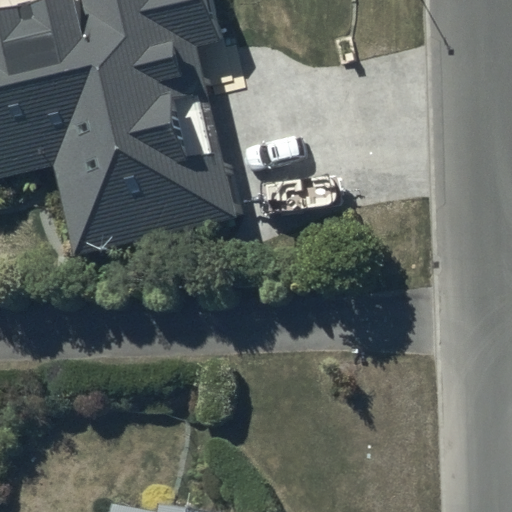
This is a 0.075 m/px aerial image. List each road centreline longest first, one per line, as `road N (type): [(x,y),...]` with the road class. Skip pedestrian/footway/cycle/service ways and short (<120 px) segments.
road 1 (residential): [(505,324),(492,0)]
road 2 (residential): [(508,511),(505,324)]
